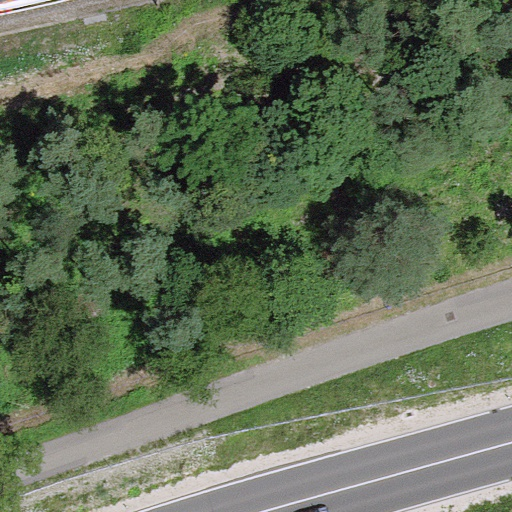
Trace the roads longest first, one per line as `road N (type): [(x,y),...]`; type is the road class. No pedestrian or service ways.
road 1 (track): [(0,472),(511,298)]
road 2 (secondary): [(262,511),(511,441)]
